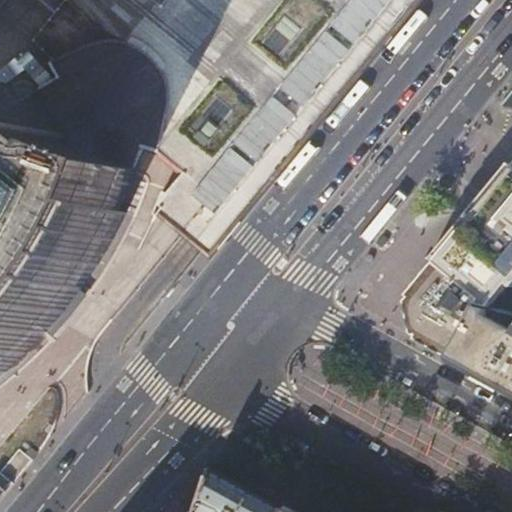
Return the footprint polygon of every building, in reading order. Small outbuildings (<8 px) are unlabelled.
[(0,0),(0,24),(49,66),(54,62),(89,48),(106,45),(122,47),(136,51),(149,58),(158,68),(164,80),(167,93),(167,107),(158,156),(164,161),(171,167),(183,176),(169,193),(164,192),(158,206),(208,247),(278,160),(410,0),(0,0)] [(0,63),(26,80),(29,80),(32,81),(33,82),(36,85),(39,89),(50,83),(57,78),(49,66),(0,24),(0,63)] [(54,62),(49,66),(57,78),(50,83),(39,89),(69,137),(67,141),(80,152),(85,150),(137,171),(141,160),(144,151),(158,156),(167,107),(167,93),(164,80),(158,68),(149,58),(136,51),(122,47),(106,45),(89,48),(54,62)] [(121,210),(137,171),(85,150),(80,152),(67,141),(69,137),(39,89),(3,112),(0,108),(0,374),(6,370),(27,352),(47,331),(58,319),(67,309),(83,287),(126,212),(121,210)] [(511,93),(503,105),(511,107),(511,93)] [(511,172),(438,263),(485,301),(482,307),(511,314),(511,172)] [(479,305),(482,307),(485,301),(438,263),(424,281),(408,300),(414,338),(439,351),(449,357),(479,305)] [(511,314),(482,307),(479,305),(449,357),(511,391),(511,314)] [(0,499),(33,460),(29,456),(20,449),(0,472),(0,499)] [(199,511),(213,469),(207,465),(173,505),(167,511),(199,511)] [(215,469),(213,469),(199,511),(283,511),(285,509),(248,488),(215,469)]
